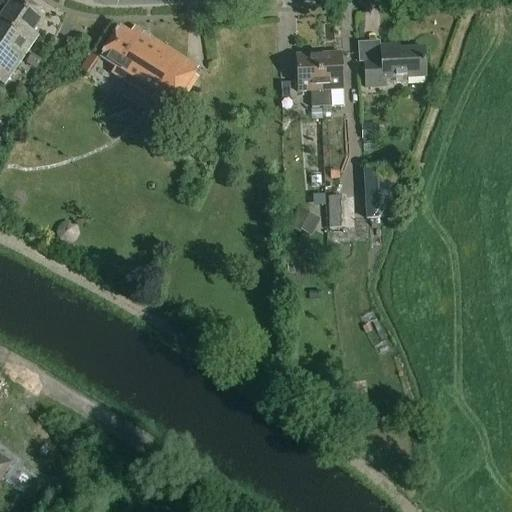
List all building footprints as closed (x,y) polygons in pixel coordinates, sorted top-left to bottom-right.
[(42,16),(19,0),(9,0),(0,13),(0,83),(2,85),(37,35),(32,31),(42,16)] [(130,36),(120,29),(100,60),(115,69),(111,75),(170,113),(197,69),(147,38),(134,29),(130,36)] [(398,51),(398,46),(379,47),(380,63),(363,64),(365,89),(385,88),(384,82),(424,79),(422,50),(398,51)] [(318,56),(321,109),(331,109),(330,93),(343,92),(341,55),(318,56)] [(26,64),(25,65),(36,72),(42,63),(41,62),(31,56),(26,64)] [(321,109),(318,56),(296,57),(298,95),(310,94),(311,110),(321,109)] [(321,112),(310,112),(311,122),(321,121),(321,112)] [(373,127),(361,127),(362,142),(373,141),(373,127)] [(376,195),(364,195),(366,222),(391,220),(395,220),(395,209),(392,169),(375,170),(376,195)] [(355,197),(329,198),(330,230),(356,230),(355,197)] [(298,211),(289,228),(300,233),(309,216),(298,211)] [(0,480),(11,465),(0,457),(0,480)]
